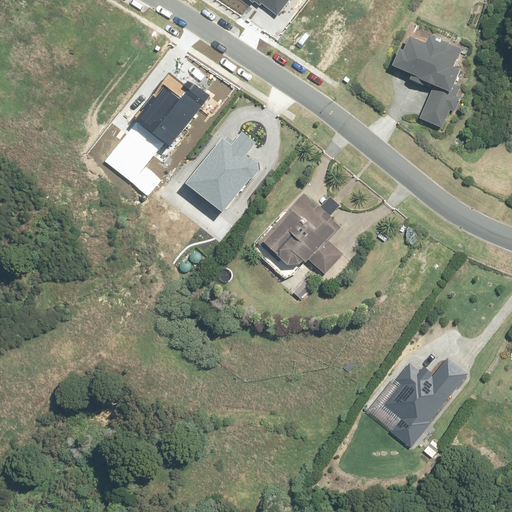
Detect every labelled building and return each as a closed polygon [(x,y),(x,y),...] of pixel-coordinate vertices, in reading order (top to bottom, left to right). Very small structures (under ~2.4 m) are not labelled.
[(249,0),(259,7),(262,3),(277,14),(287,0),(249,0)] [(419,118),(442,128),(450,110),(454,112),(461,98),(456,96),(460,86),(453,83),(460,69),(454,67),(462,49),(429,34),(425,42),(409,35),(403,49),(399,48),(391,65),(411,74),(409,79),(418,83),(420,79),(434,85),(419,118)] [(161,83),(135,117),(171,145),(208,96),(187,81),(183,87),(189,91),(182,100),(161,83)] [(227,133),(190,177),(227,207),(260,166),(259,160),(249,152),(259,141),(244,129),(235,140),(227,133)] [(258,243),(278,261),(281,258),(287,264),(298,263),(302,259),(305,261),(308,259),(325,274),(344,254),(329,240),(341,227),(330,217),(331,216),(330,215),(340,205),(330,196),(320,206),(308,195),(307,196),(303,193),(258,243)] [(412,245),(421,232),(410,225),(409,226),(408,227),(407,228),(406,229),(406,230),(405,231),(405,232),(405,233),(405,234),(405,235),(405,236),(405,237),(405,238),(406,239),(406,240),(407,241),(408,242),(409,243),(410,244),(411,244),(412,245)] [(316,284),(309,276),(293,291),(300,299),(316,284)] [(383,405),(400,418),(389,431),(412,448),(451,397),(470,373),(447,356),(433,374),(423,366),(419,370),(409,362),(395,381),(399,384),(383,405)] [(357,367),(349,359),(339,369),(347,376),(357,367)] [(442,447),(433,439),(423,451),(432,459),(442,447)]
